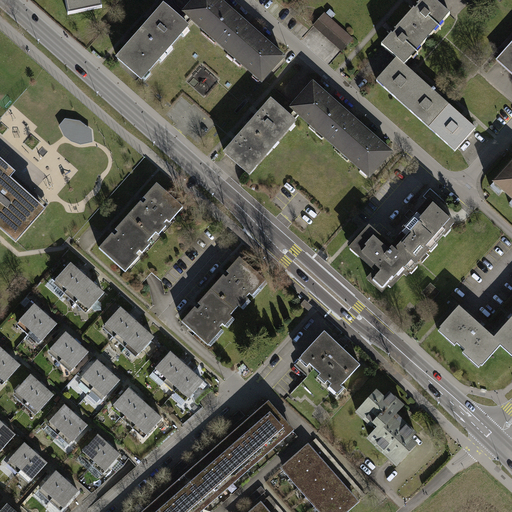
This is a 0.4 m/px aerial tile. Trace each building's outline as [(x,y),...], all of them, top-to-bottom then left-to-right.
[(98,0),(64,0),(67,16),(100,9),(98,0)] [(220,0),(190,0),(182,9),(209,33),(231,10),(220,0)] [(430,0),(426,0),(407,22),(427,41),(449,17),(430,0)] [(157,6),(137,28),(165,54),(185,31),(157,6)] [(231,10),(209,33),(235,58),(257,34),(231,10)] [(325,13),(314,28),(345,53),(357,38),(325,13)] [(407,22),(385,46),(398,59),(405,65),(427,41),(407,22)] [(165,54),(137,28),(116,52),(144,77),(165,54)] [(257,34),(235,58),(263,83),(285,60),(257,34)] [(511,49),(500,63),(511,73),(511,49)] [(398,59),(376,82),(401,105),(423,81),(405,65),(398,59)] [(423,81),(401,105),(429,131),(451,107),(423,81)] [(312,83),(290,107),(316,132),(338,108),(312,83)] [(268,102),(248,124),(276,150),(296,127),(268,102)] [(451,107),(429,131),(457,156),(479,132),(451,107)] [(338,108),(316,132),(343,156),(365,132),(338,108)] [(82,144),(93,141),(91,131),(80,122),(66,119),(61,126),(65,134),(74,142),(82,144)] [(276,150),(248,124),(226,148),(254,173),(276,150)] [(365,132),(343,156),(370,182),(392,158),(365,132)] [(511,162),(508,159),(489,181),(511,201),(511,162)] [(49,205),(0,162),(0,227),(16,242),(49,205)] [(157,186),(129,218),(155,242),(184,210),(157,186)] [(431,203),(400,237),(420,255),(451,221),(431,203)] [(129,218),(100,250),(127,274),(155,242),(129,218)] [(420,255),(400,237),(392,246),(382,237),(372,228),(368,224),(349,245),(377,270),(370,278),(383,290),(391,282),(393,284),(420,255)] [(240,260),(211,292),(238,315),(267,283),(240,260)] [(83,275),(72,265),(53,286),(65,296),(83,275)] [(95,285),(83,275),(65,296),(76,306),(95,285)] [(106,296),(95,285),(76,306),(88,316),(106,296)] [(211,292),(183,324),(210,348),(238,315),(211,292)] [(306,299),(302,303),(310,310),(313,306),(306,299)] [(48,318),(36,307),(18,328),(29,338),(48,318)] [(457,308),(437,331),(478,368),(498,345),(490,338),(457,308)] [(133,319),(122,309),(103,330),(115,340),(133,319)] [(511,314),(490,338),(498,345),(511,357),(511,314)] [(59,328),(48,318),(29,338),(41,349),(59,328)] [(145,329),(133,319),(115,340),(126,350),(145,329)] [(156,340),(145,329),(126,350),(138,360),(156,340)] [(79,345),(67,335),(49,355),(60,366),(79,345)] [(324,335),(299,361),(306,369),(308,367),(320,377),(318,379),(324,386),(327,383),(330,387),(328,389),(336,397),(342,391),(339,388),(359,368),(324,335)] [(90,355),(79,345),(60,366),(72,376),(90,355)] [(0,369),(11,358),(0,348),(0,369)] [(184,363),(172,353),(154,374),(165,384),(184,363)] [(22,368),(11,358),(0,369),(0,385),(3,389),(22,368)] [(111,373),(100,362),(81,383),(93,393),(111,373)] [(195,373),(184,363),(165,384),(176,394),(195,373)] [(123,383),(111,373),(93,393),(104,404),(123,383)] [(206,384),(195,373),(176,394),(188,404),(206,384)] [(44,387),(32,377),(14,398),(25,408),(44,387)] [(55,397),(44,387),(25,408),(36,418),(55,397)] [(142,400),(131,390),(112,411),(124,421),(142,400)] [(384,398),(378,391),(357,412),(371,425),(373,423),(378,428),(369,437),(398,465),(419,444),(413,438),(417,433),(397,414),(405,406),(390,392),(384,398)] [(267,399),(256,409),(282,439),(293,429),(267,399)] [(154,410),(142,400),(124,421),(135,431),(154,410)] [(78,417),(67,406),(48,427),(59,437),(78,417)] [(256,409),(244,419),(270,449),(282,439),(256,409)] [(165,420),(154,410),(135,431),(147,441),(165,420)] [(89,427),(78,417),(59,437),(71,448),(89,427)] [(244,419),(233,429),(259,459),(270,449),(244,419)] [(0,455),(17,436),(6,426),(0,432),(0,455)] [(233,429),(221,439),(247,469),(259,459),(233,429)] [(112,447),(101,437),(82,458),(93,468),(112,447)] [(221,439),(210,449),(236,479),(247,469),(221,439)] [(280,467),(289,477),(317,453),(308,443),(280,467)] [(38,455),(26,445),(8,466),(19,476),(38,455)] [(123,457),(112,447),(93,468),(105,478),(123,457)] [(210,449),(198,459),(225,489),(236,479),(210,449)] [(289,477),(297,487),(326,462),(317,453),(289,477)] [(49,465),(38,455),(19,476),(31,486),(49,465)] [(198,459),(187,468),(213,498),(225,489),(198,459)] [(297,487),(306,497),(334,472),(326,462),(297,487)] [(187,468),(176,478),(202,508),(213,498),(187,468)] [(306,497),(314,507),(343,482),(334,472),(306,497)] [(70,483),(58,473),(40,494),(51,504),(70,483)] [(176,478),(164,488),(184,511),(197,511),(202,508),(176,478)] [(314,507),(318,511),(327,511),(351,492),(343,482),(314,507)] [(64,511),(81,493),(70,483),(51,504),(59,511),(64,511)] [(184,511),(164,488),(153,498),(164,511),(184,511)] [(327,511),(347,511),(360,502),(351,492),(327,511)] [(164,511),(153,498),(141,508),(144,511),(164,511)] [(247,511),(268,511),(270,511),(261,501),(247,511)]
